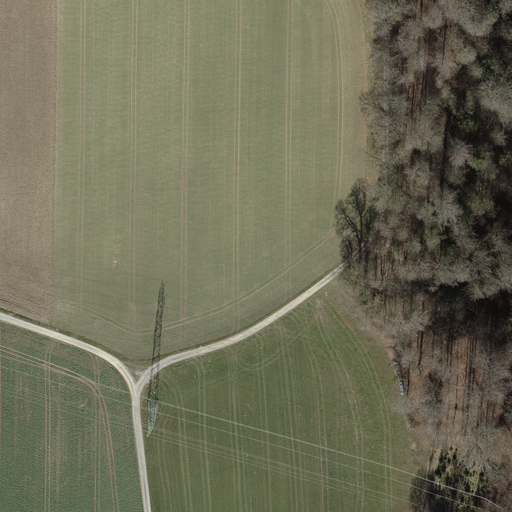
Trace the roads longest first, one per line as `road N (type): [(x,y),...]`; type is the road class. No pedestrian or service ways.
road 1 (track): [(135,393),(159,365),(262,325),(367,241),(387,171),(380,0)]
road 2 (track): [(135,393),(107,357),(0,316)]
